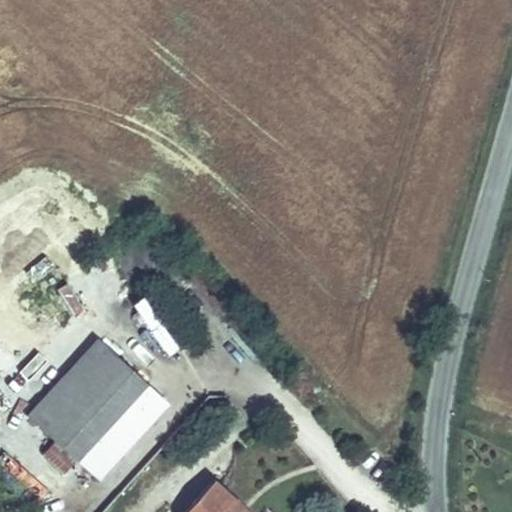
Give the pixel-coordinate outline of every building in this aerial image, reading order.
[(0,393),(5,398),(75,326),(57,309),(0,367),(0,393)] [(118,318),(99,338),(114,352),(133,332),(118,318)] [(138,385),(75,326),(5,398),(67,459),(138,385)] [(65,509),(83,490),(60,469),(42,488),(65,509)] [(231,511),(230,510),(237,500),(209,475),(175,511),(231,511)] [(250,511),(237,500),(230,510),(231,511),(250,511)]
